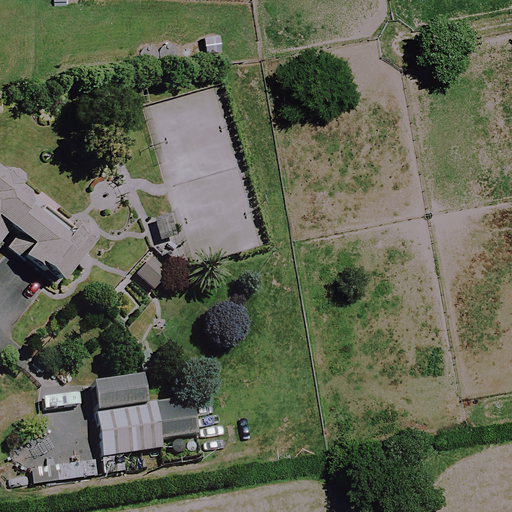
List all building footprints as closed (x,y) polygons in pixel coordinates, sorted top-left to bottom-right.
[(39,201),(0,173),(0,247),(55,287),(96,232),(44,194),(39,201)] [(146,259),(132,278),(154,296),(169,277),(146,259)] [(136,356),(140,376),(157,373),(153,353),(136,356)] [(94,423),(100,460),(102,478),(127,475),(125,458),(162,452),(161,444),(192,440),(186,405),(142,411),(137,380),(89,387),(94,423)] [(96,479),(94,464),(29,474),(32,489),(96,479)]
